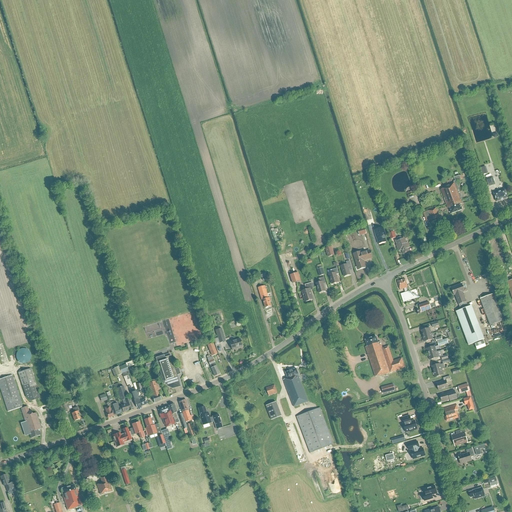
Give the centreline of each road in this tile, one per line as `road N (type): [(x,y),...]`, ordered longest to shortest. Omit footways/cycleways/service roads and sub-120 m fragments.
road 1 (tertiary): [(0,463),(224,380),(382,279)]
road 2 (tertiary): [(460,511),(382,279)]
road 3 (tertiary): [(382,279),(511,218)]
